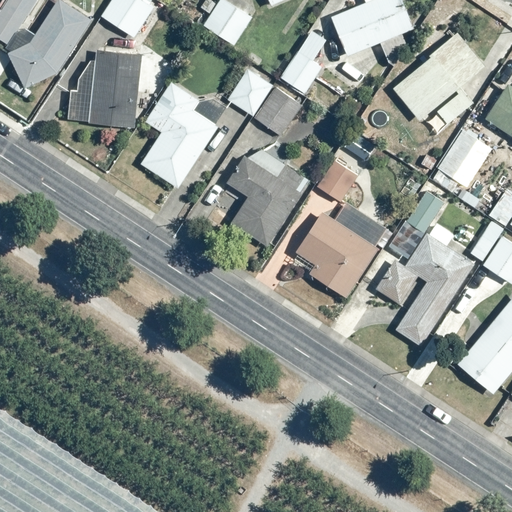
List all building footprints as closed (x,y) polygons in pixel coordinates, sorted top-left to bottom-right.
[(59,0),(30,44),(8,54),(24,88),(56,74),(91,21),(59,0)] [(135,36),(139,30),(146,35),(162,10),(155,5),(158,0),(110,0),(101,14),(135,36)] [(252,15),(227,0),(219,0),(204,24),(235,43),(252,15)] [(401,0),(371,0),(330,16),(346,56),(413,29),(401,0)] [(326,39),(312,30),(281,76),(305,93),(322,67),(312,60),(326,39)] [(430,59),(394,88),(419,120),(487,66),(459,32),(428,56),(430,59)] [(97,50),(89,123),(134,128),(142,55),(97,50)] [(266,97),(275,84),(250,67),(228,98),(253,115),(266,97)] [(161,132),(140,164),(178,189),(219,127),(194,110),(200,101),(172,82),(146,122),(161,132)] [(266,97),(253,115),(282,135),(303,103),(275,84),(266,97)] [(511,86),(509,85),(486,119),(511,136),(511,86)] [(461,126),(429,178),(452,192),(459,180),(467,186),(492,145),(461,126)] [(246,197),(229,224),(267,249),(310,182),(286,166),(278,178),(244,156),(226,184),(246,197)] [(358,173),(335,159),(319,186),(341,200),(358,173)] [(482,260),(481,262),(511,281),(511,242),(501,236),(510,221),(511,221),(511,194),(505,190),(467,250),(482,260)] [(321,213),(296,252),(315,265),(309,274),(346,298),(378,249),(321,213)] [(427,283),(395,330),(421,347),(475,264),(427,233),(405,265),(396,259),(376,289),(399,304),(417,276),(427,283)] [(511,299),(457,364),(493,394),(511,371),(511,299)]
